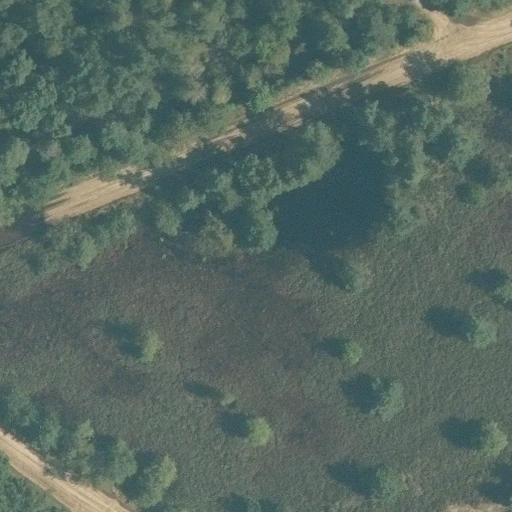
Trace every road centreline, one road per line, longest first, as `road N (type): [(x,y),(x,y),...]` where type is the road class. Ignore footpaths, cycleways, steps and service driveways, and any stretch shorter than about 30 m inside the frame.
road 1 (track): [(0,232),(511,24)]
road 2 (track): [(112,511),(0,429)]
